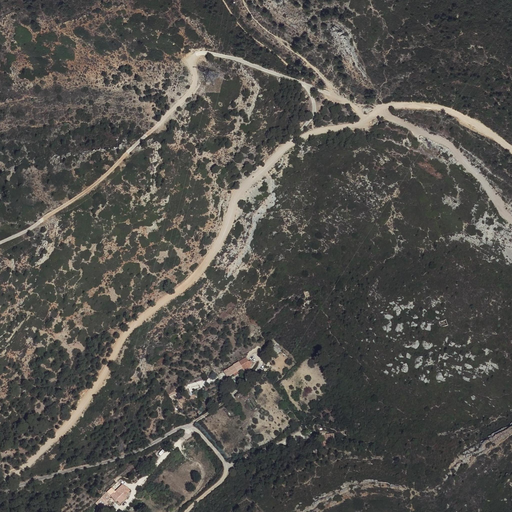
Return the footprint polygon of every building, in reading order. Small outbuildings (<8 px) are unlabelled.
[(229,374),(243,364),(239,359),(225,368),(229,374)] [(327,431),(321,433),(323,438),(328,437),(329,437),(329,438),(334,438),(334,430),(327,431)] [(116,496),(120,492),(125,487),(120,483),(110,493),(115,498),(116,496)] [(125,496),(120,492),(116,496),(120,500),(125,496)] [(109,511),(111,511),(116,508),(114,506),(114,505),(108,498),(102,505),(109,511)]
